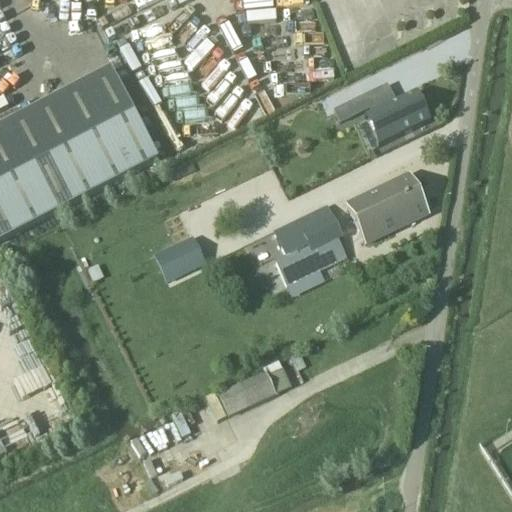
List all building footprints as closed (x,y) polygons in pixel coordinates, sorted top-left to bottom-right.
[(319,0),(351,77),(395,59),(370,0),(319,0)] [(110,74),(0,131),(0,248),(158,166),(110,74)] [(415,95),(363,120),(364,122),(371,119),(383,145),(377,148),(378,150),(430,125),(429,123),(428,123),(415,97),(416,96),(415,95)] [(363,100),(333,114),(339,127),(369,112),(363,100)] [(408,179),(346,209),(365,248),(427,218),(408,179)] [(325,211),(272,236),(285,263),(275,268),(285,290),(345,261),(337,244),(341,243),(339,239),(328,217),(325,211)] [(203,269),(191,243),(155,260),(167,286),(203,269)] [(228,422),(275,400),(264,376),(217,398),(228,422)] [(214,398),(205,402),(216,425),(225,421),(214,398)] [(179,416),(170,420),(181,442),(189,438),(179,416)]
